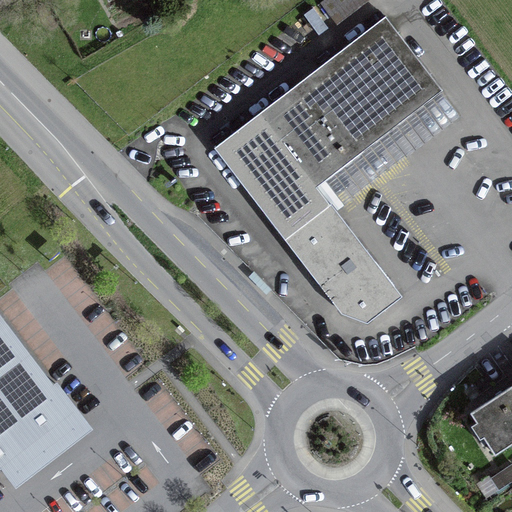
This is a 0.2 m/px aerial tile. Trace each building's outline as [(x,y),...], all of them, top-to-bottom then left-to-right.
[(325,0),(319,5),(334,24),(365,0),(325,0)] [(441,92),(384,18),(213,149),(283,241),(285,240),(326,208),(330,205),(316,188),(340,170),(441,92)] [(285,240),(289,245),(343,314),(369,323),(398,300),(330,213),(326,208),(285,240)] [(0,478),(66,429),(78,420),(0,316),(0,478)] [(511,386),(469,414),(484,436),(482,438),(493,455),(511,443),(511,386)] [(496,494),(511,483),(511,463),(486,480),(496,494)]
